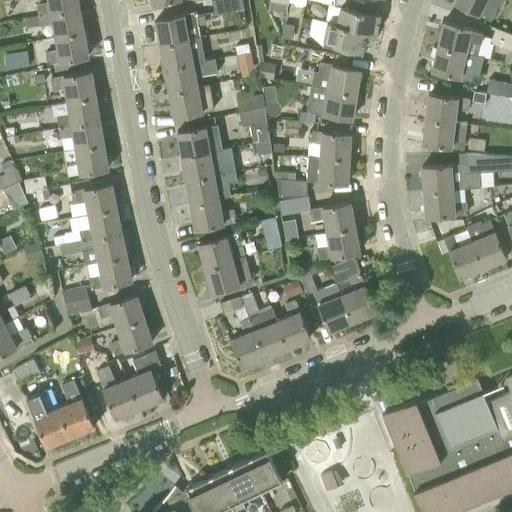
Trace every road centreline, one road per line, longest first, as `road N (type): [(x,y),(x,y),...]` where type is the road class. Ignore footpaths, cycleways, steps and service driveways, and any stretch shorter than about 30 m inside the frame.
road 1 (residential): [(207,409),(163,270),(111,0)]
road 2 (residential): [(421,322),(380,159),(383,88),(407,0)]
road 3 (residential): [(207,409),(382,346),(421,322)]
road 4 (residential): [(21,489),(207,409)]
